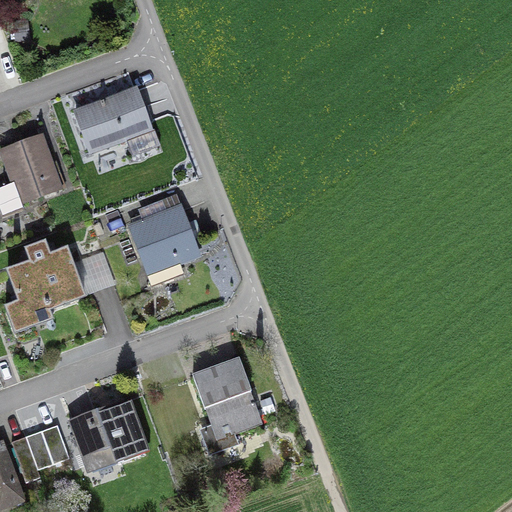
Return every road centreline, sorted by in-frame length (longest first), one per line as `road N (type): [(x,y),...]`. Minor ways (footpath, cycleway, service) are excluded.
road 1 (residential): [(254,307),(153,50)]
road 2 (residential): [(254,307),(0,401)]
road 3 (residential): [(153,50),(0,105)]
